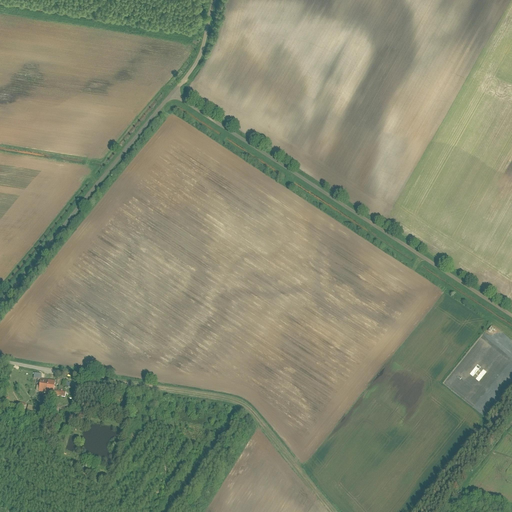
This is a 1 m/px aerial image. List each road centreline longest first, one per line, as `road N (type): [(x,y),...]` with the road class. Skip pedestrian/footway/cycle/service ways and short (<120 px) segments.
road 1 (unclassified): [(511,314),(168,90)]
road 2 (track): [(330,511),(234,400),(0,360)]
road 3 (unclassified): [(0,303),(168,90)]
